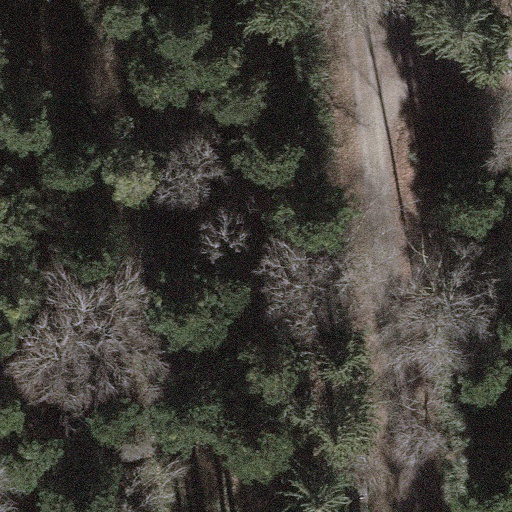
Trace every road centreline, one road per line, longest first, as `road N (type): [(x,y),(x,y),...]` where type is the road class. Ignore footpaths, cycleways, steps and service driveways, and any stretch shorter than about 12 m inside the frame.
road 1 (track): [(368,0),(389,220),(400,511)]
road 2 (track): [(373,30),(511,55)]
